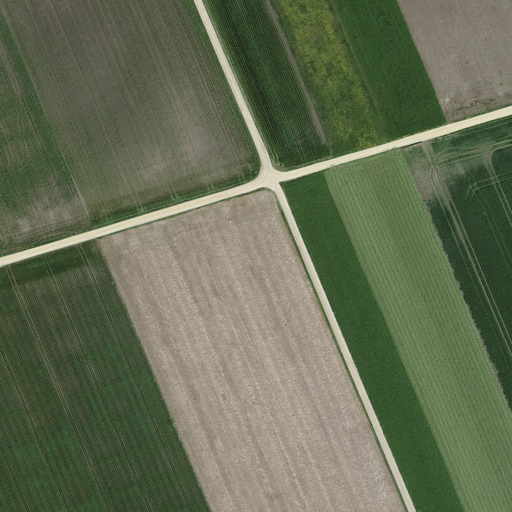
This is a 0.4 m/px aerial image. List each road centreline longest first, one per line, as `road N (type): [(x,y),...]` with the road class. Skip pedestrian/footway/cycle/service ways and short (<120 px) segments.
road 1 (track): [(409,511),(195,0)]
road 2 (track): [(0,258),(511,109)]
